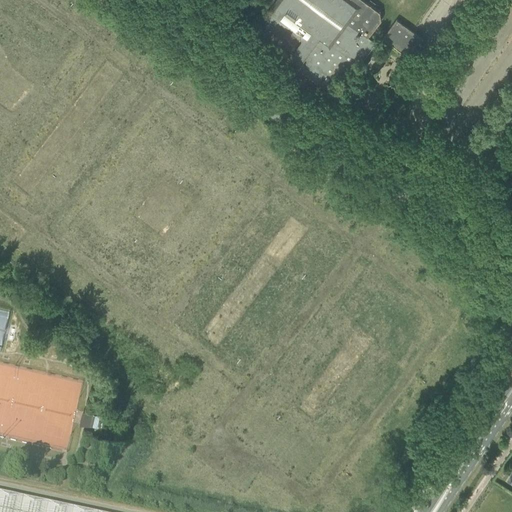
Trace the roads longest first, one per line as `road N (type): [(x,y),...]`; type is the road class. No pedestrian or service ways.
road 1 (unclassified): [(511,306),(121,0)]
road 2 (primary): [(435,511),(511,398)]
road 3 (unclassified): [(119,511),(0,486)]
